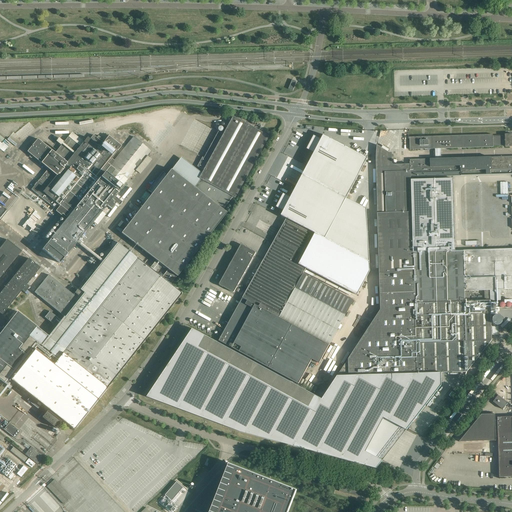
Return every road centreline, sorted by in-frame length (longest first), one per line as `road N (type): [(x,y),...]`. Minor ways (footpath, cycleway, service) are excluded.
road 1 (unclassified): [(124,399),(190,305),(295,115)]
road 2 (tertiary): [(299,106),(184,92),(0,106)]
road 3 (tertiary): [(0,115),(161,101),(295,115)]
road 4 (unclassified): [(390,499),(365,478),(188,429),(124,399)]
road 5 (unknown): [(367,121),(371,311),(337,361)]
road 6 (tertiary): [(295,115),(511,119)]
road 7 (tertiary): [(511,107),(299,106)]
road 8 (unclassified): [(415,491),(415,467),(511,347)]
road 9 (unclassified): [(8,511),(124,399)]
road 10 (residential): [(279,7),(132,5)]
road 11 (residential): [(0,6),(132,5)]
